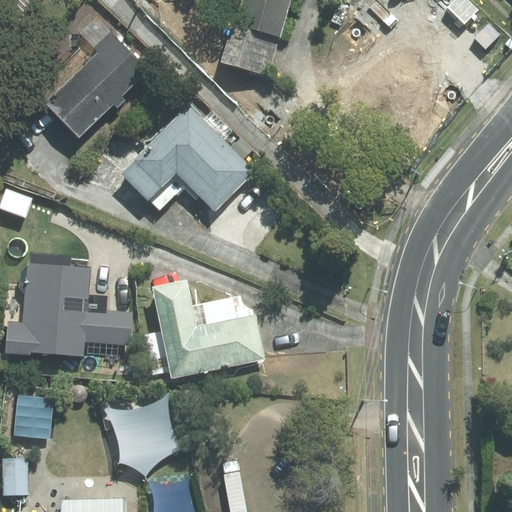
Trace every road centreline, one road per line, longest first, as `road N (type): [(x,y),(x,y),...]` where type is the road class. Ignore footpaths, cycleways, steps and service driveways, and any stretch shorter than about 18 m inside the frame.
road 1 (secondary): [(511,146),(456,216),(420,298),(417,511)]
road 2 (unknown): [(371,315),(33,174)]
